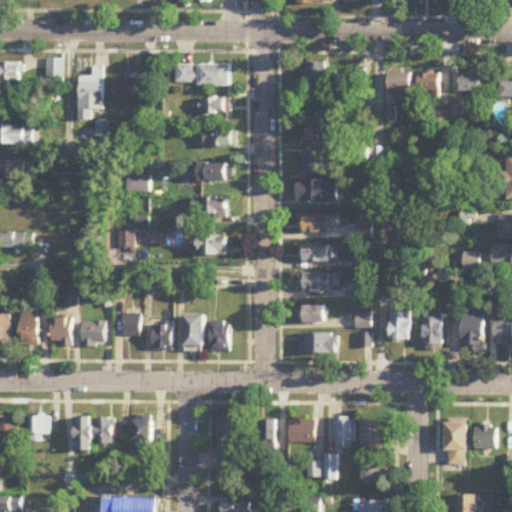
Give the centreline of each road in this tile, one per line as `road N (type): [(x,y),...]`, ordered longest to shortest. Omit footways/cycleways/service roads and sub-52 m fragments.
road 1 (residential): [(0,373),(511,385)]
road 2 (residential): [(0,32),(511,35)]
road 3 (residential): [(263,374),(265,0)]
road 4 (residential): [(188,511),(188,374)]
road 5 (residential): [(421,511),(422,385)]
